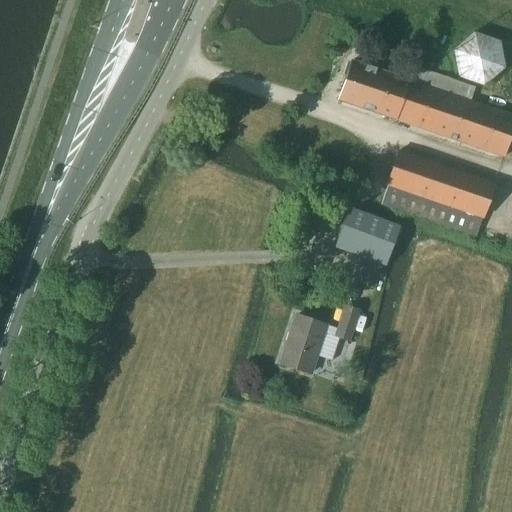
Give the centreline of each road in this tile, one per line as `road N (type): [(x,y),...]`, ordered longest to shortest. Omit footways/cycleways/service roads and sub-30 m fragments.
road 1 (unclassified): [(0,481),(65,301),(205,0)]
road 2 (primary): [(5,330),(168,0)]
road 3 (primary): [(120,0),(5,330)]
